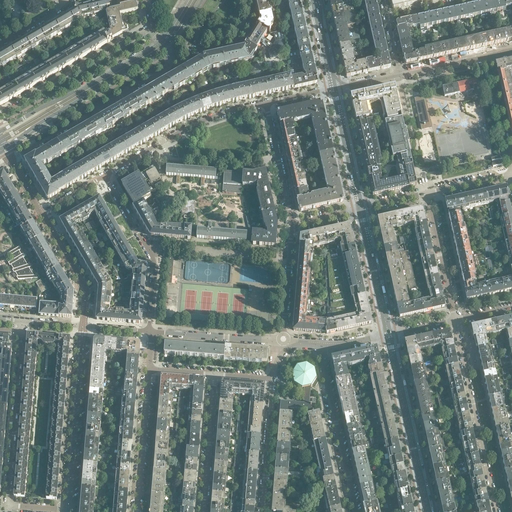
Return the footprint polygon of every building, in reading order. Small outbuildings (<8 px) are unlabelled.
[(138,10),(137,4),(136,5),(136,2),(120,6),(120,7),(108,10),(107,7),(110,6),(108,0),(103,0),(97,2),(99,11),(106,10),(105,11),(107,12),(106,13),(107,13),(109,20),(120,17),(120,14),(121,14),(138,10)] [(268,7),(267,0),(256,3),(258,9),(268,7)] [(299,0),(288,3),(277,5),(280,17),(292,15),(301,13),(299,0)] [(376,5),(375,0),(374,0),(365,2),(367,8),(377,6),(377,5),(376,5)] [(403,7),(401,0),(396,0),(391,1),(392,9),(393,9),(403,7)] [(505,8),(503,0),(497,0),(498,0),(497,0),(496,0),(490,2),(493,11),(496,11),(497,12),(502,11),(501,9),(505,9),(505,8)] [(99,11),(97,2),(88,4),(90,13),(94,13),(94,14),(99,12),(99,11)] [(354,11),(353,5),(352,2),(340,5),(331,7),(333,16),(342,14),(354,11)] [(493,11),(490,2),(485,3),(485,2),(484,2),(484,3),(478,4),(481,14),(484,13),(484,14),(489,13),(489,12),(493,11)] [(90,13),(88,4),(79,6),(80,11),(82,15),(85,15),(85,16),(90,15),(90,13)] [(481,14),(478,4),(473,6),(473,5),(472,5),(472,6),(466,7),(468,17),(472,16),(472,17),(477,16),(477,15),(481,14)] [(82,15),(80,11),(79,6),(78,5),(71,6),(73,11),(69,13),(74,22),(83,17),(82,15)] [(378,12),(377,7),(377,6),(367,8),(368,14),(378,12)] [(270,14),(268,7),(258,9),(258,10),(257,11),(258,12),(259,16),(270,14)] [(468,17),(466,7),(461,8),(460,8),(460,9),(454,10),(456,20),(460,19),(460,20),(465,19),(465,18),(468,17)] [(456,20),(454,10),(449,11),(448,11),(448,10),(448,11),(442,12),(444,22),(448,21),(448,22),(450,22),(453,21),(453,20),(456,20)] [(379,17),(378,12),(368,14),(369,20),(380,18),(379,18),(379,17)] [(444,22),(442,12),(436,14),(436,13),(435,13),(435,14),(430,15),(432,25),(436,24),(436,25),(441,24),(441,23),(444,22)] [(74,22),(69,13),(62,18),(68,28),(72,26),(71,25),(75,23),(74,22)] [(303,17),(303,16),(302,16),(301,13),(292,15),(292,18),(291,18),(292,21),(303,19),(303,18),(303,17)] [(273,24),(271,14),(270,14),(259,16),(260,19),(261,20),(261,22),(261,23),(259,23),(258,25),(259,26),(267,31),(269,32),(271,28),(270,28),(273,24)] [(348,25),(347,21),(344,22),(342,14),(333,16),(337,34),(346,32),(349,31),(348,25)] [(432,25),(430,15),(424,16),(423,16),(423,17),(419,18),(418,18),(417,18),(419,26),(420,28),(423,27),(424,28),(428,27),(428,26),(432,25)] [(122,27),(121,19),(120,17),(109,20),(111,29),(122,27)] [(68,28),(62,18),(55,22),(60,32),(64,29),(65,30),(68,28)] [(381,24),(379,19),(379,18),(380,18),(369,20),(371,26),(381,24)] [(419,26),(417,18),(413,19),(410,19),(409,19),(409,20),(408,20),(409,20),(411,27),(412,27),(415,26),(415,27),(419,26)] [(304,25),(303,20),(304,20),(303,19),(292,21),(292,23),(293,23),(294,27),(304,25)] [(411,27),(409,20),(408,20),(397,22),(397,23),(396,24),(396,26),(396,28),(397,29),(397,28),(405,26),(405,28),(406,28),(411,27)] [(60,32),(55,22),(47,26),(53,37),(57,35),(57,34),(60,32)] [(382,29),(381,24),(371,26),(372,32),(382,30),(382,29)] [(272,45),(263,40),(264,39),(262,39),(267,31),(259,26),(258,25),(257,26),(256,27),(248,41),(247,41),(246,42),(247,42),(246,43),(247,44),(256,49),(260,42),(262,43),(262,42),(270,48),(271,49),(269,52),(270,59),(276,57),(283,47),(283,43),(285,42),(283,31),(274,33),(276,42),(274,45),(272,45)] [(305,29),(305,28),(304,25),(294,27),(295,30),(294,30),(295,33),(306,31),(305,30),(305,29)] [(53,37),(47,26),(40,31),(45,40),(49,38),(50,39),(53,37)] [(112,39),(122,33),(122,32),(124,31),(124,30),(127,29),(126,26),(122,27),(111,29),(111,31),(106,32),(105,32),(97,37),(102,46),(108,43),(108,44),(110,43),(109,42),(110,42),(111,41),(110,39),(112,38),(112,39)] [(407,34),(406,28),(405,28),(405,26),(397,28),(397,29),(399,36),(407,34)] [(383,36),(382,31),(382,30),(372,32),(373,38),(383,36)] [(511,40),(511,39),(510,32),(510,31),(506,31),(506,30),(501,31),(501,33),(498,33),(500,43),(506,42),(507,42),(511,40)] [(45,40),(40,31),(33,35),(39,45),(42,43),(41,43),(45,40)] [(307,37),(306,33),(306,32),(306,31),(295,33),(295,35),(296,35),(297,39),(307,37)] [(349,44),(348,38),(346,32),(337,34),(339,46),(349,44)] [(409,33),(407,34),(399,36),(400,43),(409,41),(411,41),(409,33)] [(500,43),(498,33),(494,34),(494,33),(489,34),(489,35),(486,36),(488,46),(493,45),(494,45),(495,45),(500,43)] [(39,45),(33,35),(25,39),(31,49),(35,47),(39,45)] [(385,41),(383,36),(373,38),(375,45),(385,42),(385,41)] [(488,46),(486,36),(482,37),(481,36),(477,37),(477,38),(473,39),(475,49),(481,47),(481,48),(482,48),(482,47),(488,46)] [(102,46),(97,37),(92,40),(91,39),(88,41),(94,51),(102,46)] [(308,41),(308,40),(307,40),(307,37),(297,39),(298,42),(297,42),(297,45),(308,43),(308,42),(308,41)] [(475,49),(473,39),(470,40),(470,38),(465,39),(465,41),(461,42),(463,51),(469,50),(469,51),(470,51),(470,50),(475,49)] [(31,49),(25,39),(18,44),(24,54),(27,52),(27,51),(31,49)] [(94,51),(88,41),(84,43),(85,44),(80,47),(86,56),(94,51)] [(410,49),(409,41),(400,43),(402,51),(410,49)] [(463,51),(461,42),(458,42),(457,41),(452,42),(453,43),(449,44),(451,54),(457,53),(458,53),(463,51)] [(360,42),(349,44),(339,46),(341,53),(351,50),(363,48),(361,42),(360,42)] [(386,48),(385,44),(385,43),(385,42),(375,45),(376,50),(386,48)] [(255,54),(257,50),(256,49),(247,44),(246,43),(244,46),(246,47),(245,48),(244,48),(243,47),(242,48),(241,49),(244,60),(250,59),(254,53),(255,54)] [(310,52),(309,45),(309,44),(308,43),(297,45),(298,48),(299,47),(301,55),(299,55),(300,57),(311,55),(311,54),(311,53),(311,52),(310,52)] [(24,54),(18,44),(10,48),(16,58),(20,55),(20,56),(24,54)] [(451,54),(449,44),(446,45),(445,44),(440,45),(441,46),(437,47),(439,57),(445,56),(446,56),(446,55),(451,54)] [(439,57),(437,47),(433,48),(433,46),(428,47),(428,49),(424,50),(425,51),(427,60),(432,58),(432,59),(433,59),(433,58),(434,58),(439,57)] [(86,56),(80,47),(76,49),(75,48),(72,50),(78,61),(86,56)] [(16,58),(10,48),(3,52),(9,63),(13,61),(12,60),(16,58)] [(244,60),(241,49),(240,49),(240,48),(238,49),(232,51),(235,65),(238,64),(238,63),(244,61),(244,60)] [(412,55),(410,49),(402,51),(403,58),(412,56),(412,55)] [(78,61),(72,50),(68,52),(69,53),(64,56),(70,65),(78,61)] [(352,56),(351,50),(341,53),(342,59),(352,56)] [(235,65),(232,51),(225,52),(223,52),(223,53),(226,65),(231,64),(231,65),(235,65)] [(427,60),(425,51),(421,52),(417,53),(417,54),(419,61),(419,62),(420,61),(427,60)] [(9,63),(3,52),(0,53),(0,63),(2,66),(5,64),(6,65),(9,63)] [(226,65),(223,53),(222,53),(221,52),(220,53),(219,53),(214,55),(217,69),(221,68),(221,67),(226,65)] [(389,61),(388,56),(388,55),(387,54),(380,56),(381,62),(381,63),(389,61)] [(419,61),(417,54),(412,55),(412,56),(403,58),(403,59),(403,61),(404,61),(405,63),(406,64),(418,62),(419,62),(419,61)] [(217,69),(214,55),(208,56),(207,55),(202,58),(200,59),(200,60),(206,71),(212,68),(213,69),(217,69)] [(313,64),(311,57),(312,56),(311,56),(311,55),(300,57),(289,59),(291,69),(295,69),(295,71),(303,69),(314,67),(314,66),(313,66),(313,65),(313,64)] [(368,72),(366,62),(356,65),(360,59),(359,55),(356,59),(357,60),(354,65),(353,62),(343,64),(346,77),(368,72)] [(70,65),(64,56),(59,59),(59,58),(55,60),(61,70),(70,65)] [(61,70),(55,60),(52,62),(53,63),(48,65),(53,75),(61,70)] [(206,71),(200,60),(199,60),(197,60),(197,61),(191,65),(199,77),(202,75),(201,74),(206,71)] [(381,70),(379,62),(378,61),(377,61),(376,60),(372,61),(375,71),(381,70)] [(375,71),(372,61),(366,62),(368,72),(375,71)] [(390,67),(389,61),(381,63),(381,62),(379,62),(381,70),(382,70),(382,69),(390,68),(390,67)] [(508,72),(506,62),(497,64),(499,72),(498,73),(499,74),(508,72)] [(53,75),(48,65),(43,68),(43,67),(39,69),(45,80),(53,75)] [(199,77),(191,65),(186,68),(185,67),(184,68),(184,69),(183,69),(190,81),(195,78),(195,79),(199,77)] [(315,73),(314,69),(314,68),(314,67),(303,69),(303,71),(304,71),(305,75),(315,73)] [(45,80),(39,69),(36,71),(36,72),(31,75),(37,84),(45,80)] [(190,81),(183,69),(183,70),(182,69),(181,70),(180,71),(175,74),(182,86),(185,85),(185,84),(190,81)] [(299,88),(297,78),(295,71),(295,69),(291,69),(289,70),(290,76),(291,76),(293,89),(299,88)] [(511,78),(510,74),(509,74),(509,72),(508,72),(499,74),(501,80),(511,78)] [(316,79),(315,73),(305,75),(306,78),(304,78),(304,80),(306,80),(307,81),(316,79)] [(182,86),(175,74),(169,77),(167,78),(167,79),(173,89),(173,90),(178,87),(179,88),(182,86)] [(284,90),(282,79),(281,74),(273,76),(273,80),(276,92),(281,91),(282,91),(283,91),(284,90)] [(37,84),(31,75),(26,78),(26,77),(22,79),(29,89),(37,84)] [(291,76),(290,76),(285,77),(285,78),(282,79),(284,90),(285,90),(285,91),(287,90),(293,88),(293,89),(291,76)] [(305,86),(304,80),(304,78),(302,78),(299,78),(299,77),(297,78),(299,88),(305,86)] [(511,83),(511,82),(511,78),(501,80),(502,86),(511,83)] [(29,89),(22,79),(19,81),(20,82),(15,85),(20,94),(29,89)] [(173,89),(167,79),(166,79),(164,79),(164,80),(159,84),(165,95),(169,93),(168,92),(173,89)] [(479,89),(477,79),(472,80),(458,84),(458,83),(452,84),(452,85),(442,87),(444,97),(445,97),(445,96),(454,94),(455,94),(460,93),(474,90),(479,89)] [(276,92),(273,80),(269,81),(269,82),(265,83),(268,94),(269,94),(271,94),(271,93),(276,92)] [(268,94),(265,83),(262,84),(262,82),(257,83),(260,96),(265,95),(266,95),(267,95),(267,94),(268,94)] [(260,96),(257,83),(252,84),(253,86),(249,86),(251,98),(252,97),(253,98),(254,98),(254,97),(260,96)] [(511,90),(511,83),(502,86),(503,92),(511,90)] [(165,95),(159,84),(153,87),(152,87),(151,87),(151,88),(150,88),(156,98),(161,96),(162,97),(165,95)] [(20,94),(15,85),(10,88),(9,87),(6,89),(12,99),(20,94)] [(251,98),(249,86),(245,87),(245,86),(240,87),(243,99),(249,98),(249,99),(251,98)] [(243,99),(240,87),(235,88),(236,89),(233,90),(232,90),(235,101),(236,102),(237,101),(238,100),(243,99)] [(401,114),(395,87),(365,94),(370,118),(383,115),(384,121),(398,118),(397,115),(401,114)] [(156,98),(150,88),(150,89),(149,88),(148,89),(148,90),(142,93),(149,104),(152,103),(151,101),(156,98)] [(12,99),(6,89),(4,90),(3,91),(0,93),(0,97),(4,104),(12,99)] [(235,101),(232,90),(228,91),(228,90),(223,91),(227,103),(232,102),(233,103),(234,102),(234,101),(235,101)] [(511,96),(511,90),(503,92),(505,98),(511,96)] [(227,103),(223,91),(219,93),(219,94),(215,95),(218,106),(219,106),(220,106),(221,106),(221,105),(227,103)] [(149,104),(142,93),(137,97),(136,96),(134,97),(134,98),(140,108),(145,105),(145,106),(149,104)] [(370,118),(365,94),(351,97),(356,121),(366,119),(370,118)] [(218,106),(215,95),(211,96),(211,95),(206,97),(210,109),(216,107),(218,107),(218,106)] [(210,109),(206,97),(202,98),(202,100),(199,101),(198,101),(202,112),(203,111),(204,112),(205,111),(205,110),(210,109)] [(432,128),(425,97),(415,99),(422,130),(432,128)] [(140,108),(134,98),(133,98),(131,99),(131,100),(126,103),(132,114),(135,112),(135,111),(140,108)] [(202,112),(198,101),(194,103),(194,101),(189,103),(195,115),(200,113),(202,113),(202,112)] [(132,114),(126,103),(120,106),(119,106),(118,107),(117,108),(123,118),(128,115),(129,116),(132,114)] [(195,115),(189,103),(185,105),(186,106),(182,108),(187,118),(188,119),(189,118),(189,117),(195,115)] [(343,202),(322,107),(323,106),(322,105),(322,104),(321,103),(320,103),(318,103),(318,104),(309,106),(311,116),(311,117),(313,118),(313,119),(328,191),(329,192),(328,194),(331,205),(343,202)] [(311,116),(309,106),(308,106),(306,106),(306,107),(299,108),(302,119),(310,118),(311,117),(311,116)] [(123,118),(117,108),(116,108),(115,109),(109,113),(116,124),(119,122),(118,121),(123,118)] [(187,118),(182,108),(178,110),(178,109),(173,111),(179,122),(184,120),(185,120),(186,119),(187,118)] [(302,119),(299,108),(293,109),(291,109),(291,110),(290,110),(292,120),(294,121),(302,119)] [(292,120),(290,110),(277,113),(280,124),(290,121),(291,122),(292,120)] [(179,122),(173,111),(169,113),(170,114),(166,116),(172,126),(173,126),(174,126),(174,125),(179,122)] [(116,124),(109,113),(103,116),(101,116),(101,117),(107,127),(112,125),(112,126),(116,124)] [(172,126),(166,116),(163,118),(162,117),(158,120),(164,131),(169,128),(170,128),(171,127),(172,126)] [(107,129),(107,127),(101,117),(100,118),(100,117),(98,118),(98,119),(92,122),(99,134),(107,129)] [(375,138),(371,121),(366,123),(366,119),(356,121),(361,142),(375,138)] [(409,143),(406,129),(404,129),(402,119),(385,123),(387,133),(389,133),(389,136),(389,137),(389,138),(389,139),(389,140),(389,141),(390,142),(390,143),(391,143),(391,144),(392,146),(390,147),(392,157),(406,154),(406,156),(406,159),(411,158),(407,144),(409,143)] [(164,131),(158,120),(154,122),(155,123),(151,125),(157,135),(158,135),(160,134),(160,133),(164,131)] [(294,131),(292,124),(292,122),(291,122),(290,121),(280,124),(282,133),(293,131),(294,131)] [(99,134),(92,122),(86,126),(85,126),(84,126),(84,127),(83,127),(90,139),(99,134)] [(157,135),(151,125),(148,127),(148,126),(143,128),(150,139),(154,136),(155,137),(156,136),(157,135)] [(90,139),(83,127),(83,128),(82,127),(82,128),(81,128),(81,129),(75,133),(82,144),(90,139)] [(150,139),(143,128),(139,131),(140,132),(137,134),(142,143),(143,143),(144,143),(145,143),(145,142),(150,139)] [(295,138),(293,131),(282,133),(284,140),(295,138)] [(82,144),(75,133),(69,136),(68,136),(67,136),(67,137),(66,138),(73,149),(82,144)] [(142,143),(137,134),(133,136),(133,134),(129,137),(134,146),(135,145),(136,147),(140,145),(142,145),(142,144),(142,143)] [(438,162),(433,135),(421,137),(427,164),(438,162)] [(134,146),(129,137),(125,139),(125,140),(122,142),(128,152),(129,152),(130,151),(136,147),(135,145),(134,146)] [(73,149),(66,138),(65,138),(64,138),(63,139),(58,143),(64,154),(73,149)] [(296,145),(295,138),(284,140),(285,148),(296,145)] [(380,157),(375,138),(361,142),(365,161),(380,157)] [(128,152),(122,142),(119,144),(118,143),(114,145),(120,156),(125,154),(126,154),(127,153),(127,152),(128,152)] [(64,154),(58,143),(52,146),(51,146),(49,147),(49,148),(56,159),(64,154)] [(120,156),(114,145),(110,148),(110,149),(107,151),(113,161),(113,160),(114,161),(115,160),(116,159),(120,156)] [(299,145),(296,145),(285,148),(287,155),(298,153),(301,152),(299,145)] [(56,159),(49,148),(48,148),(46,148),(46,149),(41,152),(47,163),(48,164),(56,159)] [(113,161),(107,151),(104,153),(103,152),(99,154),(106,165),(110,162),(111,162),(112,162),(112,161),(113,161)] [(36,155),(35,155),(32,157),(39,169),(42,167),(41,165),(42,164),(44,165),(47,163),(41,152),(36,155)] [(300,160),(298,153),(287,155),(288,162),(300,160)] [(106,165),(99,154),(95,156),(96,158),(93,159),(98,169),(99,169),(100,169),(101,168),(106,165)] [(392,178),(391,176),(387,176),(388,179),(385,180),(385,182),(382,183),(380,176),(381,176),(379,168),(368,171),(367,171),(373,195),(417,185),(411,161),(411,158),(406,159),(406,156),(397,158),(400,176),(399,176),(399,177),(399,179),(396,180),(395,177),(392,178)] [(39,169),(32,157),(27,160),(26,160),(25,161),(26,161),(27,164),(32,173),(39,169)] [(379,168),(378,163),(381,163),(380,157),(365,161),(368,171),(379,168)] [(98,169),(93,159),(89,161),(89,160),(85,163),(91,173),(96,171),(98,170),(98,169)] [(301,167),(300,160),(288,162),(290,170),(301,167)] [(91,173),(85,163),(80,165),(81,166),(78,168),(84,178),(84,177),(85,178),(86,177),(86,176),(91,173)] [(32,173),(35,178),(36,180),(47,174),(46,171),(44,171),(42,167),(39,169),(32,173)] [(151,197),(150,194),(155,191),(155,190),(158,189),(160,188),(160,187),(163,185),(159,179),(156,172),(155,171),(154,170),(154,169),(153,168),(153,167),(147,170),(147,171),(146,171),(145,171),(145,172),(142,173),(141,174),(140,174),(140,175),(139,175),(138,175),(132,179),(131,179),(130,180),(129,180),(122,184),(132,202),(134,204),(133,205),(132,205),(133,207),(143,202),(151,197)] [(216,177),(216,172),(216,171),(167,167),(166,167),(166,175),(177,176),(176,184),(179,185),(180,176),(201,178),(201,187),(204,187),(205,179),(215,179),(216,177)] [(303,174),(301,167),(290,170),(292,177),(303,174)] [(84,178),(78,168),(75,170),(74,169),(70,171),(76,182),(81,179),(82,180),(83,179),(83,178),(84,178)] [(76,182),(70,171),(66,174),(66,175),(63,177),(69,186),(70,186),(71,186),(72,185),(76,182)] [(241,194),(242,173),(224,172),(222,193),(241,194)] [(266,179),(265,172),(257,173),(256,183),(257,183),(258,181),(266,179)] [(11,185),(5,176),(4,174),(4,173),(3,174),(0,175),(0,182),(4,189),(11,185)] [(36,180),(37,181),(38,183),(41,187),(47,184),(50,182),(50,181),(48,178),(49,177),(47,174),(36,180)] [(304,182),(303,174),(292,177),(293,184),(304,182)] [(69,186),(63,177),(63,175),(59,177),(60,178),(56,181),(62,191),(66,188),(67,188),(68,187),(69,186)] [(269,185),(268,183),(267,182),(266,179),(258,181),(257,183),(257,184),(258,188),(268,186),(269,185)] [(47,184),(54,196),(58,194),(59,193),(59,192),(62,191),(56,181),(53,183),(51,184),(50,182),(47,184)] [(306,189),(304,182),(293,184),(295,192),(306,189)] [(41,187),(46,196),(47,199),(48,200),(49,199),(54,196),(47,184),(41,187)] [(15,193),(15,192),(13,190),(11,185),(4,189),(0,191),(0,192),(4,199),(15,193)] [(269,192),(269,190),(269,189),(269,187),(268,186),(258,188),(257,188),(258,191),(257,191),(258,195),(269,192)] [(508,197),(506,188),(501,189),(500,189),(498,189),(498,190),(497,190),(496,189),(495,190),(494,191),(491,191),(493,201),(498,200),(498,201),(500,200),(500,199),(507,198),(508,197)] [(308,197),(306,189),(295,192),(297,201),(307,199),(308,198),(308,197)] [(493,201),(491,191),(488,192),(488,191),(486,192),(485,193),(487,203),(493,202),(493,201)] [(271,198),(271,195),(270,195),(269,192),(258,195),(259,201),(271,199),(271,198)] [(487,203),(485,193),(484,193),(484,192),(482,193),(478,194),(481,205),(487,203)] [(19,199),(17,196),(15,193),(4,199),(9,207),(19,201),(19,199)] [(331,205),(328,194),(327,193),(319,195),(322,207),(331,205)] [(481,205),(478,194),(472,196),(474,206),(481,205)] [(322,207),(319,195),(311,197),(310,199),(312,209),(322,207)] [(468,207),(466,197),(465,197),(465,196),(463,197),(463,198),(459,198),(462,208),(463,209),(468,207)] [(474,206),(472,196),(469,196),(467,196),(466,197),(468,207),(474,206)] [(105,208),(99,198),(98,199),(97,199),(96,200),(94,202),(99,211),(105,208)] [(312,209),(310,199),(308,198),(307,199),(297,201),(299,208),(298,208),(298,210),(299,210),(299,211),(312,209)] [(462,208),(459,198),(457,199),(456,198),(454,199),(454,200),(453,200),(452,199),(450,200),(445,202),(447,211),(448,211),(455,209),(456,210),(458,210),(458,209),(461,208),(462,208)] [(192,215),(194,215),(194,211),(195,200),(184,199),(184,207),(174,207),(173,213),(192,215)] [(272,205),(272,202),(272,199),(271,199),(259,201),(261,208),(272,205)] [(24,208),(22,205),(19,201),(9,207),(7,208),(11,215),(13,214),(24,208)] [(99,211),(94,202),(91,203),(90,203),(88,204),(88,205),(92,213),(95,212),(95,213),(99,211)] [(137,213),(146,207),(143,202),(133,207),(134,208),(133,209),(134,210),(135,211),(137,213)] [(510,209),(509,207),(510,206),(509,204),(508,203),(499,205),(498,205),(499,212),(510,209)] [(92,213),(88,205),(82,208),(88,217),(89,217),(90,216),(91,215),(91,214),(92,213)] [(274,210),(274,208),(273,208),(272,205),(261,208),(262,214),(261,214),(274,211),(274,210)] [(140,218),(149,213),(146,207),(137,213),(136,214),(137,216),(138,216),(140,218)] [(28,216),(25,211),(24,209),(24,208),(13,214),(11,215),(10,216),(14,224),(18,222),(28,216)] [(88,217),(82,208),(77,211),(82,221),(88,217)] [(108,213),(106,210),(105,208),(99,211),(95,213),(97,215),(96,216),(98,218),(108,213)] [(511,214),(511,212),(510,212),(510,209),(499,212),(501,218),(511,215),(511,214)] [(423,215),(422,211),(421,210),(414,211),(412,211),(411,212),(412,220),(417,219),(417,218),(419,218),(418,216),(423,215)] [(82,221),(77,211),(72,214),(76,223),(78,222),(80,221),(81,222),(82,221)] [(275,218),(274,215),(275,214),(275,212),(274,212),(274,211),(261,214),(261,215),(262,214),(264,220),(275,218)] [(413,222),(412,220),(411,212),(410,212),(408,212),(408,213),(403,214),(405,224),(413,222)] [(111,218),(110,217),(109,215),(108,213),(98,218),(101,223),(111,218)] [(143,223),(152,218),(149,213),(140,218),(141,220),(140,221),(141,223),(142,223),(143,223)] [(72,214),(71,215),(69,216),(65,219),(64,219),(61,221),(60,221),(65,229),(70,226),(71,226),(72,227),(75,225),(74,224),(76,223),(72,214)] [(405,224),(403,214),(398,215),(397,215),(395,215),(395,216),(394,216),(397,226),(405,224)] [(461,220),(460,214),(459,214),(449,216),(449,217),(449,218),(449,219),(450,220),(450,223),(461,220)] [(397,226),(394,216),(393,215),(391,216),(391,217),(386,218),(388,226),(387,227),(387,230),(391,229),(391,227),(397,226)] [(425,223),(424,219),(424,218),(424,216),(423,216),(423,215),(418,216),(419,218),(417,218),(417,219),(412,220),(413,222),(415,224),(415,225),(425,223)] [(511,221),(511,219),(511,218),(511,216),(511,215),(501,218),(502,224),(511,221)] [(33,223),(32,223),(31,221),(28,216),(18,222),(22,230),(33,223)] [(114,223),(113,223),(112,220),(111,218),(101,223),(100,224),(104,229),(114,223)] [(155,224),(155,223),(152,218),(143,223),(143,224),(143,225),(144,226),(146,229),(155,224)] [(277,223),(277,221),(276,221),(275,218),(264,220),(265,227),(266,227),(277,224),(276,224),(277,223)] [(388,226),(386,218),(382,219),(381,218),(379,219),(378,219),(380,228),(379,228),(380,230),(381,231),(387,230),(387,227),(388,226)] [(463,226),(461,220),(450,223),(451,225),(450,226),(451,228),(452,228),(452,229),(463,226)] [(511,221),(502,224),(503,230),(511,227),(511,221)] [(233,233),(213,231),(212,231),(212,230),(211,230),(212,223),(209,222),(208,230),(207,230),(207,231),(197,230),(197,232),(196,232),(196,234),(197,234),(196,238),(197,238),(207,239),(212,239),(231,241),(236,241),(246,242),(247,234),(236,233),(236,225),(233,224),(233,233)] [(37,230),(34,226),(33,224),(33,223),(22,230),(26,236),(37,230)] [(117,229),(115,226),(114,224),(114,223),(104,229),(107,234),(117,229)] [(157,227),(155,224),(146,229),(146,230),(147,231),(147,232),(150,235),(150,236),(157,227)] [(65,229),(66,231),(68,234),(78,229),(77,227),(76,227),(75,225),(72,227),(71,226),(70,226),(65,229)] [(353,246),(352,241),(353,241),(352,239),(351,237),(352,236),(351,234),(349,227),(349,226),(348,226),(342,227),(342,228),(341,228),(344,239),(341,240),(334,246),(335,250),(336,250),(353,246)] [(464,231),(463,226),(452,229),(451,230),(452,231),(452,232),(453,234),(461,233),(461,232),(464,231)] [(68,234),(69,237),(71,239),(81,234),(84,232),(81,227),(78,229),(68,234)] [(160,237),(161,227),(157,227),(150,236),(151,236),(160,237)] [(511,234),(511,227),(503,230),(505,236),(511,234)] [(344,239),(341,228),(337,229),(336,228),(334,229),(333,229),(336,240),(339,239),(341,240),(344,239)] [(120,234),(120,233),(118,231),(117,229),(107,234),(104,236),(108,241),(110,240),(120,234)] [(336,240),(333,229),(332,230),(332,229),(330,229),(330,230),(325,231),(328,243),(335,241),(336,240)] [(393,237),(391,229),(387,230),(381,231),(381,232),(380,233),(381,235),(382,235),(382,239),(393,237)] [(426,229),(416,231),(415,231),(417,237),(428,235),(426,229)] [(41,238),(40,236),(37,230),(26,236),(31,244),(41,238)] [(276,236),(276,231),(268,231),(267,235),(267,236),(267,238),(276,239),(276,238),(277,236),(276,236)] [(328,243),(325,231),(320,232),(318,232),(318,233),(317,233),(319,245),(328,243)] [(465,237),(465,234),(465,233),(465,231),(464,231),(461,232),(461,233),(453,234),(454,237),(453,238),(454,240),(454,241),(463,239),(463,238),(465,237)] [(319,245),(317,233),(316,233),(315,233),(313,233),(313,234),(308,235),(311,244),(313,245),(313,246),(319,245)] [(71,239),(72,242),(74,244),(74,245),(84,239),(81,234),(71,239)] [(123,239),(122,237),(120,234),(110,240),(113,245),(123,239)] [(276,242),(276,240),(276,239),(267,238),(267,236),(266,235),(265,235),(265,246),(275,246),(275,243),(276,242)] [(311,244),(308,235),(301,237),(300,244),(311,244)] [(429,239),(429,238),(428,237),(428,235),(417,237),(418,243),(429,241),(429,240),(429,239)] [(393,237),(382,239),(384,248),(395,245),(393,237)] [(467,243),(466,240),(467,240),(467,237),(465,237),(463,238),(463,239),(454,241),(455,241),(454,242),(454,244),(455,244),(456,247),(464,245),(464,244),(467,243)] [(46,246),(43,241),(42,239),(41,238),(31,244),(35,252),(46,246)] [(74,245),(76,248),(77,250),(87,244),(84,239),(74,245)] [(126,244),(124,241),(123,239),(113,245),(116,250),(126,244)] [(430,247),(430,244),(430,242),(429,242),(429,241),(418,243),(419,249),(430,247)] [(77,250),(79,253),(80,255),(91,249),(93,248),(90,243),(87,244),(77,250)] [(468,249),(467,246),(468,246),(468,243),(467,243),(464,244),(464,245),(456,247),(456,249),(456,250),(456,252),(457,252),(457,253),(466,251),(466,250),(468,249)] [(129,250),(128,247),(126,245),(126,244),(116,250),(119,255),(129,250)] [(397,254),(395,245),(384,248),(386,256),(397,254)] [(50,253),(49,251),(46,246),(35,252),(40,259),(50,253)] [(355,254),(353,246),(336,250),(337,258),(355,254)] [(10,266),(11,265),(13,270),(12,270),(14,273),(15,272),(18,277),(16,277),(18,280),(38,278),(36,276),(33,276),(29,268),(31,267),(29,264),(27,265),(23,258),(25,257),(23,254),(21,255),(19,251),(21,250),(19,247),(4,256),(6,259),(10,256),(13,260),(8,263),(10,266)] [(432,253),(430,247),(419,249),(421,255),(432,253)] [(80,255),(81,256),(82,259),(83,261),(94,255),(91,249),(80,255)] [(470,256),(469,252),(470,252),(469,249),(468,249),(466,250),(466,251),(457,253),(457,254),(457,256),(458,256),(459,259),(467,257),(467,256),(470,256)] [(132,254),(130,252),(129,250),(119,255),(122,260),(132,254)] [(55,261),(52,256),(51,254),(50,253),(40,259),(44,267),(55,261)] [(433,258),(432,255),(432,253),(421,255),(422,261),(433,258)] [(135,260),(134,258),(132,255),(132,254),(122,260),(120,261),(123,267),(125,266),(135,260)] [(357,262),(355,254),(337,258),(339,266),(357,262)] [(399,262),(397,254),(386,256),(387,261),(387,263),(388,264),(388,265),(399,262)] [(83,261),(85,264),(87,266),(97,260),(94,255),(83,261)] [(471,262),(470,258),(471,258),(471,256),(470,256),(467,256),(467,257),(459,259),(459,262),(459,264),(460,264),(460,265),(468,263),(468,262),(471,262)] [(174,258),(169,257),(166,257),(165,265),(165,266),(165,270),(165,271),(172,272),(174,258)] [(434,265),(433,258),(422,261),(423,267),(434,265)] [(87,266),(87,267),(89,270),(90,272),(100,266),(97,260),(87,266)] [(138,265),(139,264),(137,262),(136,262),(135,260),(125,266),(127,269),(128,268),(129,270),(131,269),(138,265)] [(59,268),(58,266),(55,261),(44,267),(48,275),(59,268)] [(472,268),(472,264),(473,264),(472,261),(471,262),(468,262),(468,263),(460,265),(460,266),(459,266),(460,268),(461,268),(461,271),(470,269),(470,268),(472,268)] [(359,270),(359,268),(358,268),(357,262),(339,266),(341,274),(359,270)] [(401,270),(399,262),(388,265),(388,266),(388,268),(389,268),(390,273),(401,270)] [(435,270),(434,265),(423,267),(425,273),(435,270)] [(90,272),(91,274),(93,277),(103,271),(100,266),(90,272)] [(63,276),(61,271),(59,269),(59,268),(48,275),(53,282),(63,276)] [(474,275),(473,270),(474,270),(473,268),(472,268),(470,268),(470,269),(461,271),(462,274),(461,275),(462,276),(462,277),(463,277),(474,275)] [(93,277),(93,278),(95,280),(96,282),(107,276),(108,275),(105,270),(103,271),(93,277)] [(360,278),(360,275),(360,274),(360,272),(359,272),(359,270),(341,274),(343,282),(349,281),(360,278)] [(403,279),(401,270),(390,273),(392,281),(403,279)] [(437,276),(437,274),(436,273),(435,270),(425,273),(426,279),(437,276)] [(171,284),(172,272),(165,271),(164,283),(171,284)] [(96,282),(98,285),(98,288),(110,285),(112,284),(111,281),(108,275),(107,276),(96,282)] [(475,281),(474,275),(463,277),(463,278),(462,278),(463,280),(463,281),(464,283),(474,281),(475,281)] [(68,283),(66,281),(63,276),(53,282),(57,289),(68,283)] [(438,282),(438,280),(438,279),(438,278),(437,277),(437,276),(426,279),(427,285),(438,282)] [(362,287),(360,278),(349,281),(351,289),(362,287)] [(405,287),(403,279),(392,281),(394,289),(405,287)] [(46,290),(41,280),(36,283),(37,284),(38,287),(42,293),(46,290)] [(509,290),(507,280),(495,282),(498,293),(500,292),(500,293),(502,293),(503,292),(504,292),(506,292),(506,291),(509,290)] [(475,285),(474,281),(464,283),(465,289),(472,288),(472,286),(475,285)] [(439,289),(438,282),(427,285),(429,291),(439,289)] [(498,293),(495,282),(489,284),(491,294),(492,294),(492,295),(494,294),(495,294),(498,293)] [(71,290),(70,286),(68,284),(68,283),(57,289),(61,296),(71,290)] [(491,294),(489,284),(483,285),(485,296),(488,295),(489,296),(491,295),(491,294)] [(110,285),(98,288),(99,290),(99,292),(110,293),(111,287),(110,285)] [(480,297),(477,286),(475,287),(475,285),(472,286),(472,288),(465,289),(466,291),(465,291),(467,300),(476,298),(477,298),(479,298),(479,297),(480,297)] [(485,296),(483,285),(477,286),(480,297),(482,297),(483,296),(485,296)] [(364,295),(362,287),(351,289),(352,298),(364,295)] [(411,297),(410,294),(409,295),(407,295),(405,287),(394,289),(395,294),(394,295),(394,296),(395,297),(396,299),(395,299),(395,301),(396,302),(397,306),(404,304),(408,303),(408,299),(410,299),(411,297)] [(441,295),(439,289),(429,291),(431,297),(441,295)] [(73,300),(73,297),(74,293),(71,290),(61,296),(62,297),(61,300),(73,300)] [(366,301),(364,295),(352,298),(350,298),(351,304),(353,305),(355,304),(356,307),(366,304),(367,303),(366,301)] [(443,299),(442,298),(441,297),(441,295),(431,297),(431,300),(429,301),(430,303),(442,301),(442,300),(443,299)] [(14,309),(15,297),(7,296),(4,296),(3,308),(5,308),(8,308),(10,309),(14,309)] [(25,310),(26,298),(23,298),(15,297),(14,309),(18,309),(20,310),(25,310)] [(36,309),(37,299),(28,298),(26,298),(25,310),(26,310),(31,311),(36,311),(36,309)] [(72,310),(73,304),(73,301),(73,300),(61,300),(61,303),(62,304),(62,307),(63,308),(63,309),(72,310)] [(432,311),(430,303),(429,301),(421,302),(424,313),(432,311)] [(444,308),(442,301),(430,303),(432,311),(444,308)] [(424,313),(421,302),(413,304),(415,314),(424,313)] [(415,314),(413,304),(409,305),(408,303),(404,304),(407,316),(415,314)] [(40,315),(47,316),(48,304),(41,304),(40,309),(40,315)] [(48,304),(47,316),(55,317),(56,305),(48,304)] [(368,313),(367,308),(368,308),(367,306),(366,304),(356,307),(356,310),(357,310),(358,312),(357,313),(359,315),(368,313)] [(407,316),(404,304),(397,306),(400,318),(407,316)] [(56,305),(55,317),(60,317),(62,317),(63,309),(63,308),(62,307),(59,307),(59,306),(58,305),(56,305)] [(71,318),(72,317),(72,314),(72,310),(63,309),(62,317),(71,318)] [(123,322),(123,312),(123,311),(116,310),(116,311),(115,321),(123,322)] [(96,320),(102,320),(105,321),(106,321),(106,313),(110,314),(110,311),(108,311),(107,312),(102,312),(97,311),(97,312),(97,316),(96,319),(96,320)] [(106,321),(107,321),(110,321),(115,321),(116,311),(110,311),(110,314),(106,313),(106,321)] [(123,322),(128,323),(131,323),(132,323),(132,316),(129,315),(129,313),(128,312),(123,312),(123,322)] [(132,323),(133,323),(136,323),(141,324),(142,316),(136,315),(136,314),(132,314),(131,313),(130,313),(129,313),(129,315),(132,316),(132,323)] [(361,326),(359,315),(357,313),(356,315),(350,317),(353,329),(361,327),(360,327),(361,326)] [(370,321),(368,313),(359,315),(361,326),(362,326),(362,327),(372,325),(371,321),(370,321)] [(305,324),(306,319),(304,319),(304,317),(294,316),(294,317),(294,323),(305,324)] [(353,329),(350,317),(342,318),(344,331),(353,329)] [(344,331),(342,318),(334,320),(334,321),(336,332),(337,332),(337,333),(344,331)] [(511,328),(511,318),(505,320),(504,319),(503,320),(502,321),(504,331),(506,330),(506,332),(509,331),(509,330),(511,329),(511,328)] [(504,331),(502,321),(501,321),(501,320),(499,321),(496,322),(498,333),(501,332),(502,331),(504,331)] [(326,333),(326,323),(327,322),(319,321),(318,332),(326,333)] [(336,332),(334,321),(326,323),(326,333),(327,334),(326,334),(326,335),(336,333),(336,332)] [(498,333),(496,322),(490,323),(492,334),(498,333)] [(305,331),(305,324),(294,323),(293,330),(305,331)] [(492,334),(490,323),(487,324),(487,323),(485,324),(484,325),(486,335),(487,334),(488,334),(489,335),(492,334)] [(486,335),(484,325),(483,324),(481,324),(481,325),(472,327),(473,335),(473,337),(474,337),(479,336),(479,337),(481,337),(482,338),(484,337),(484,335),(486,335)] [(452,342),(450,331),(440,333),(440,334),(441,342),(444,342),(444,343),(451,342),(452,342)] [(70,338),(62,337),(59,337),(54,337),(51,336),(49,336),(38,335),(35,335),(27,334),(27,339),(36,340),(38,340),(42,340),(41,342),(44,342),(44,344),(52,345),(52,343),(55,343),(55,341),(60,342),(69,342),(70,338)] [(441,342),(440,334),(439,335),(439,334),(431,335),(431,336),(434,347),(440,345),(441,343),(441,342)] [(434,347),(431,336),(431,335),(423,337),(423,338),(425,348),(434,347)] [(8,337),(7,337),(4,336),(2,336),(1,343),(0,343),(0,346),(2,346),(7,347),(7,346),(7,345),(8,340),(9,340),(9,338),(8,338),(8,337)] [(425,348),(423,338),(423,337),(415,339),(416,340),(415,340),(417,349),(419,350),(425,348)] [(417,349),(415,340),(414,340),(414,339),(404,341),(406,350),(407,350),(407,351),(417,349)] [(105,347),(105,341),(96,340),(95,340),(95,341),(94,345),(94,349),(104,349),(104,347),(105,347)] [(129,349),(129,343),(129,342),(126,342),(123,342),(123,349),(122,349),(121,353),(127,353),(128,353),(129,353),(129,351),(129,349)] [(179,355),(180,343),(165,342),(164,354),(179,355)] [(453,348),(451,342),(444,343),(444,342),(441,342),(441,343),(440,345),(442,347),(442,350),(453,348)] [(139,349),(140,345),(139,343),(129,343),(129,349),(129,351),(139,352),(139,349)] [(194,357),(195,344),(180,343),(179,355),(194,357)] [(209,358),(210,345),(195,344),(194,357),(209,358)] [(224,359),(225,347),(210,345),(209,358),(224,359)] [(493,346),(488,347),(478,349),(479,351),(478,352),(479,354),(480,354),(480,355),(490,352),(493,352),(494,351),(493,346)] [(378,358),(378,357),(379,357),(377,348),(367,350),(367,351),(366,351),(368,359),(369,360),(370,363),(369,365),(369,366),(368,367),(369,368),(380,366),(379,361),(379,360),(379,358),(378,358)] [(454,354),(453,348),(442,350),(444,356),(454,354)] [(423,352),(419,350),(417,349),(407,351),(407,352),(407,353),(408,354),(409,359),(419,357),(423,356),(423,352)] [(368,359),(366,351),(366,350),(358,352),(358,353),(361,363),(364,363),(365,361),(364,360),(367,359),(368,359)] [(361,363),(358,353),(358,352),(350,354),(352,365),(361,363)] [(493,352),(490,352),(480,355),(480,357),(480,358),(480,360),(481,360),(481,361),(492,358),(494,358),(493,352)] [(352,365),(350,354),(342,355),(342,356),(344,365),(347,365),(348,365),(349,366),(352,365)] [(456,359),(455,357),(455,356),(454,354),(444,356),(445,362),(455,360),(455,359),(456,359)] [(344,365),(342,356),(341,356),(331,358),(333,368),(334,368),(343,366),(344,365)] [(421,365),(422,365),(424,365),(422,357),(419,357),(409,359),(411,367),(421,365)] [(493,364),(492,358),(481,361),(482,363),(481,364),(482,366),(482,367),(493,364)] [(457,366),(456,363),(457,362),(456,361),(455,360),(445,362),(446,368),(457,366)] [(309,404),(310,394),(310,387),(311,387),(312,387),(311,386),(313,384),(316,386),(318,383),(315,381),(316,379),(317,378),(316,378),(314,370),(315,370),(314,369),(306,365),(307,364),(306,364),(306,365),(297,366),(296,367),(297,367),(292,374),(291,374),(291,375),(292,375),(292,376),(292,377),(290,378),(290,380),(290,381),(293,381),(293,382),(294,383),(293,384),(294,384),(301,389),(302,389),(302,391),(301,398),(301,404),(299,403),(298,401),(297,402),(296,402),(296,403),(289,403),(288,403),(287,403),(281,402),(280,413),(289,414),(289,409),(307,410),(307,413),(312,412),(311,408),(311,406),(311,404),(310,404),(309,404)] [(494,371),(493,364),(482,367),(483,369),(482,370),(483,372),(484,372),(484,373),(494,371)] [(424,373),(422,365),(421,365),(411,367),(413,376),(424,373)] [(383,374),(381,366),(380,367),(380,366),(369,368),(368,369),(370,377),(371,377),(371,376),(382,374),(383,374)] [(458,372),(457,366),(446,368),(448,374),(458,372)] [(348,377),(346,371),(336,374),(336,377),(336,379),(337,379),(337,380),(348,377)] [(496,377),(494,371),(484,373),(484,376),(484,378),(485,378),(485,379),(496,377)] [(459,378),(458,372),(448,374),(449,380),(459,378)] [(425,382),(424,373),(413,376),(414,381),(414,382),(414,383),(415,384),(425,382)] [(383,382),(382,374),(371,376),(371,377),(372,382),(371,382),(372,385),(383,382)] [(177,378),(176,378),(173,377),(167,377),(164,377),(162,376),(161,384),(172,385),(172,387),(172,388),(176,388),(177,378)] [(349,383),(348,377),(337,380),(337,383),(337,385),(338,385),(338,386),(349,383)] [(497,383),(496,377),(485,379),(486,382),(485,382),(486,384),(486,385),(487,385),(497,383)] [(461,382),(461,381),(460,380),(459,378),(449,380),(450,386),(461,384),(460,383),(461,382)] [(203,380),(202,380),(199,379),(192,379),(189,379),(188,389),(191,389),(192,389),(192,387),(203,388),(203,380)] [(233,382),(229,382),(226,382),(222,381),(221,395),(231,396),(232,393),(232,394),(233,382)] [(385,388),(383,382),(372,385),(372,388),(373,388),(375,393),(385,391),(385,390),(386,389),(385,388)] [(427,390),(425,382),(415,384),(415,385),(414,385),(415,387),(417,392),(427,390)] [(351,389),(349,383),(338,386),(339,389),(338,389),(339,391),(339,392),(351,389)] [(498,389),(497,383),(487,385),(487,388),(487,389),(487,390),(488,391),(498,389)] [(264,385),(260,384),(257,384),(253,384),(252,395),(253,395),(252,397),(263,398),(264,385)] [(462,390),(461,387),(462,386),(462,385),(461,384),(450,386),(452,392),(462,390)] [(0,393),(7,394),(8,389),(8,387),(0,386),(0,393)] [(136,391),(136,388),(129,388),(130,387),(125,386),(124,393),(135,394),(136,394),(136,393),(136,391)] [(352,395),(351,389),(339,392),(340,394),(340,395),(340,397),(341,397),(341,398),(352,395)] [(500,389),(498,389),(488,391),(489,394),(488,395),(488,396),(489,397),(500,395),(502,395),(500,389)] [(429,398),(427,390),(417,392),(418,401),(429,398)] [(463,395),(462,390),(452,392),(453,398),(463,395)] [(387,399),(386,394),(386,393),(386,392),(385,391),(375,393),(376,398),(375,398),(375,402),(387,399)] [(22,399),(22,403),(22,405),(32,406),(33,404),(31,404),(31,400),(32,396),(33,396),(33,394),(23,393),(22,395),(22,399)] [(502,395),(500,395),(489,397),(490,400),(489,401),(490,403),(491,403),(491,404),(502,401),(506,400),(504,394),(502,395)] [(353,401),(352,395),(341,398),(341,400),(341,401),(341,403),(342,403),(342,404),(353,401)] [(465,401),(463,395),(453,398),(454,404),(465,401)] [(431,407),(429,398),(418,401),(420,409),(431,407)] [(389,407),(387,399),(375,402),(376,405),(377,404),(378,410),(389,407)] [(506,400),(502,401),(491,404),(491,406),(491,407),(491,409),(492,409),(492,410),(503,407),(505,407),(507,406),(506,400)] [(355,407),(353,401),(342,404),(343,406),(342,407),(343,409),(343,410),(355,407)] [(466,406),(466,404),(465,404),(465,401),(454,404),(456,410),(466,407),(466,406)] [(356,413),(355,407),(343,410),(344,412),(344,413),(344,415),(345,415),(345,416),(356,413)] [(391,416),(389,407),(378,410),(379,415),(378,415),(379,418),(391,416)] [(433,415),(431,407),(420,409),(421,414),(421,415),(421,416),(422,417),(433,415)] [(467,413),(467,411),(467,410),(467,408),(466,408),(466,407),(456,410),(457,416),(467,413)] [(505,407),(503,407),(492,410),(493,412),(492,413),(492,415),(493,415),(493,416),(504,413),(507,413),(505,407)] [(64,415),(64,411),(64,409),(53,408),(53,410),(55,410),(54,416),(59,416),(59,414),(64,415)] [(134,415),(134,413),(127,412),(127,411),(123,411),(118,410),(118,417),(122,418),(133,419),(133,418),(134,418),(134,416),(134,415)] [(359,412),(356,413),(345,416),(345,418),(345,419),(345,421),(346,421),(346,422),(357,419),(360,419),(360,418),(359,412)] [(320,418),(320,416),(319,416),(318,413),(312,414),(308,415),(309,422),(320,420),(320,419),(320,418)] [(469,419),(467,413),(457,416),(458,422),(469,419)] [(507,413),(504,413),(493,416),(494,418),(493,419),(494,421),(495,421),(495,422),(506,419),(508,419),(507,413)] [(436,423),(435,418),(434,418),(433,415),(422,417),(422,418),(422,420),(423,420),(424,426),(436,423)] [(393,421),(392,421),(391,416),(379,418),(380,421),(381,421),(382,426),(393,424),(393,423),(393,421)] [(360,419),(357,419),(346,422),(347,424),(346,425),(347,427),(359,425),(361,424),(360,419)] [(470,425),(469,419),(458,422),(456,422),(457,428),(459,428),(470,425)] [(508,419),(506,419),(495,422),(495,425),(495,427),(496,427),(496,428),(507,426),(510,425),(508,419)] [(322,425),(321,423),(320,420),(309,422),(311,429),(321,426),(322,425)] [(436,432),(436,428),(437,428),(436,423),(424,426),(426,434),(436,432)] [(395,432),(393,427),(394,426),(394,425),(393,424),(382,426),(383,431),(382,432),(383,435),(395,432)] [(360,431),(359,425),(347,427),(348,430),(348,431),(348,433),(349,433),(360,431)] [(472,430),(471,428),(470,428),(470,425),(459,428),(461,434),(471,431),(472,430)] [(510,425),(507,426),(496,428),(497,431),(496,431),(497,433),(497,434),(509,432),(511,431),(510,425)] [(323,432),(323,430),(322,429),(321,426),(311,429),(312,435),(323,433),(323,432)] [(101,428),(99,428),(88,427),(88,428),(87,428),(87,430),(87,431),(87,433),(94,434),(94,435),(98,435),(101,435),(101,428)] [(364,430),(360,431),(349,433),(349,436),(349,437),(349,439),(350,439),(361,437),(365,436),(364,430)] [(511,430),(511,431),(509,432),(497,434),(498,437),(497,438),(498,439),(499,440),(510,438),(511,437),(511,430)] [(473,437),(472,435),(473,434),(472,432),(471,432),(471,431),(461,434),(462,439),(473,437)] [(62,439),(62,435),(62,433),(51,432),(51,435),(53,435),(52,440),(57,441),(57,439),(62,439)] [(396,440),(395,432),(383,435),(383,438),(384,438),(386,443),(396,440)] [(440,440),(438,435),(437,435),(436,432),(426,434),(428,442),(440,440)] [(325,438),(324,436),(323,433),(312,435),(314,442),(324,440),(324,439),(325,438)] [(363,443),(361,437),(350,439),(351,442),(350,443),(351,444),(351,445),(363,443)] [(474,443),(473,437),(462,439),(459,440),(461,446),(463,445),(474,443)] [(511,437),(510,438),(499,440),(499,443),(499,444),(499,446),(500,446),(511,444),(511,443),(511,437)] [(326,445),(326,443),(325,442),(324,440),(314,442),(315,448),(326,446),(326,445)] [(398,449),(396,440),(386,443),(387,448),(386,448),(387,451),(398,449)] [(440,448),(439,445),(441,445),(440,440),(428,442),(429,447),(428,448),(429,450),(429,451),(440,448)] [(367,442),(363,443),(351,445),(352,448),(352,449),(352,450),(353,451),(364,449),(368,448),(367,442)] [(475,449),(474,443),(463,445),(461,446),(460,446),(462,452),(465,451),(475,449)] [(511,450),(511,447),(511,444),(500,446),(500,447),(500,448),(500,449),(501,450),(502,453),(511,450)] [(328,451),(327,449),(326,449),(326,446),(315,448),(317,454),(327,452),(328,451)] [(443,456),(442,451),(441,451),(440,448),(429,451),(431,459),(443,456)] [(365,455),(364,449),(353,451),(353,454),(353,455),(353,456),(354,457),(365,455)] [(400,454),(399,454),(398,449),(387,451),(387,454),(388,454),(389,459),(400,457),(400,456),(400,454)] [(477,454),(477,452),(476,452),(475,449),(465,451),(466,457),(476,455),(476,454),(477,454)] [(511,456),(511,450),(502,453),(502,455),(502,456),(502,458),(503,458),(503,459),(511,456)] [(329,457),(329,455),(328,455),(327,452),(317,454),(318,461),(329,458),(328,458),(329,457)] [(366,461),(365,455),(354,457),(355,460),(354,461),(355,462),(355,463),(366,461)] [(478,461),(477,458),(478,458),(477,456),(476,455),(466,457),(463,458),(465,464),(467,463),(478,461)] [(444,465),(443,462),(444,461),(443,456),(431,459),(433,467),(444,465)] [(511,456),(503,459),(503,461),(503,462),(503,464),(504,464),(504,465),(511,463),(511,456)] [(402,465),(400,457),(389,459),(391,465),(390,465),(390,468),(402,465)] [(330,463),(330,461),(329,461),(329,458),(318,461),(320,467),(330,464),(330,463)] [(367,467),(366,461),(355,463),(356,466),(355,466),(356,468),(357,469),(367,467)] [(479,467),(478,461),(467,463),(465,464),(466,470),(469,469),(479,467)] [(332,470),(331,468),(331,467),(330,464),(320,467),(321,473),(331,471),(331,470),(332,470)] [(404,474),(402,465),(390,468),(391,471),(392,471),(393,476),(404,474)] [(447,473),(446,468),(445,468),(444,465),(433,467),(435,475),(447,473)] [(369,473),(367,467),(357,469),(357,472),(357,474),(358,475),(369,473)] [(480,473),(479,467),(469,469),(470,475),(480,473)] [(333,476),(333,474),(332,474),(331,471),(321,473),(322,479),(333,477),(333,476)] [(370,479),(369,473),(358,475),(359,478),(358,478),(359,480),(359,481),(370,479)] [(448,481),(447,478),(448,478),(447,473),(435,475),(437,484),(448,481)] [(482,478),(482,476),(481,475),(480,473),(470,475),(471,481),(482,479),(482,478)] [(406,482),(404,474),(393,476),(394,481),(393,481),(394,484),(406,482)] [(334,482),(334,480),(333,480),(333,477),(322,479),(324,485),(334,483),(334,482)] [(371,485),(370,479),(359,481),(359,482),(359,484),(360,484),(361,487),(371,485)] [(483,485),(483,482),(483,481),(483,480),(482,479),(471,481),(473,487),(483,485)] [(451,489),(449,484),(448,485),(448,481),(437,484),(436,485),(437,486),(437,487),(439,492),(451,489)] [(286,495),(287,483),(286,483),(275,482),(274,491),(273,491),(273,493),(274,494),(285,495),(286,495)] [(408,488),(407,487),(406,482),(394,484),(395,487),(396,487),(397,493),(407,490),(408,489),(408,488)] [(128,488),(128,485),(121,485),(121,484),(117,484),(114,483),(114,490),(116,491),(127,492),(127,491),(128,491),(128,489),(128,488)] [(336,488),(335,486),(334,483),(324,485),(321,486),(323,492),(325,491),(335,489),(335,488),(336,488)] [(373,491),(371,485),(361,487),(362,493),(373,491)] [(484,491),(483,485),(473,487),(474,493),(484,491)] [(337,495),(336,492),(337,491),(336,490),(335,489),(325,491),(326,497),(337,495)] [(451,498),(451,495),(452,494),(451,489),(439,492),(440,500),(451,498)] [(409,498),(408,493),(409,492),(408,491),(407,490),(397,493),(398,498),(397,498),(398,501),(409,498)] [(374,497),(373,491),(362,493),(363,499),(374,497)] [(486,497),(484,491),(474,493),(471,494),(473,500),(475,499),(486,497)] [(284,507),(284,501),(285,495),(274,494),(274,495),(273,495),(273,497),(273,506),(284,507)] [(338,501),(337,495),(326,497),(328,503),(338,501)] [(375,503),(374,497),(363,499),(364,502),(363,502),(364,504),(365,504),(365,505),(375,503)] [(475,499),(476,505),(487,503),(487,502),(488,501),(487,500),(486,499),(486,497),(475,499)] [(411,507),(409,498),(398,501),(398,504),(399,504),(400,509),(411,507)] [(454,506),(453,501),(452,501),(451,498),(440,500),(442,509),(453,506),(454,506)] [(339,507),(338,501),(328,503),(329,509),(339,507)] [(377,508),(375,503),(365,505),(364,506),(365,508),(366,511),(377,508)] [(487,503),(476,505),(477,507),(478,510),(478,511),(483,509),(484,511),(489,510),(488,506),(488,504),(487,503)]
